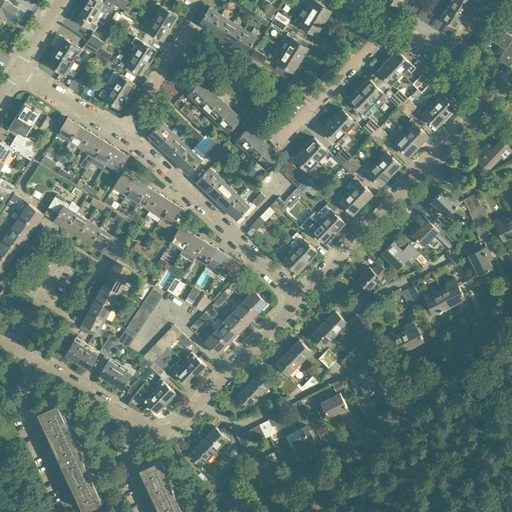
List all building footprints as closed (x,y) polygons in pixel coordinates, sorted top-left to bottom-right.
[(12,5),(12,4),(5,0),(0,0),(0,23),(7,12),(12,15),(17,8),(12,5)] [(99,0),(87,0),(84,7),(100,17),(104,11),(106,12),(109,7),(104,4),(105,3),(99,0)] [(122,0),(112,0),(111,2),(125,10),(129,4),(122,0)] [(329,17),(328,16),(331,10),(315,0),(308,0),(307,2),(312,6),(309,12),(325,23),(329,17)] [(414,15),(422,2),(419,0),(416,0),(409,12),(414,15)] [(473,3),(468,0),(450,0),(448,5),(464,15),(465,15),(465,14),(472,2),(473,3)] [(157,2),(153,8),(159,11),(155,18),(172,28),(176,22),(174,21),(178,15),(157,2)] [(271,4),(264,15),(270,18),(273,14),(277,7),(271,4)] [(441,6),(436,14),(439,16),(440,17),(444,19),(449,22),(455,26),(457,28),(458,27),(457,27),(464,15),(448,5),(445,9),(441,6)] [(428,9),(423,6),(417,17),(422,20),(428,9)] [(84,7),(76,19),(90,27),(95,30),(98,25),(96,23),(100,17),(84,7)] [(216,11),(210,7),(206,13),(206,12),(205,14),(205,15),(200,23),(213,30),(222,15),(221,16),(215,13),(216,11)] [(248,7),(245,12),(247,13),(252,17),(255,12),(248,7)] [(433,12),(428,9),(422,20),(427,23),(433,12)] [(255,12),(252,17),(259,21),(262,16),(255,12)] [(276,15),(275,17),(287,24),(290,19),(278,12),(276,15)] [(295,21),(316,34),(320,28),(322,29),(325,23),(309,12),(305,18),(299,15),(295,21)] [(432,26),(439,16),(436,14),(433,12),(427,23),(432,26)] [(122,13),(119,19),(129,26),(133,20),(122,13)] [(213,30),(224,37),(232,24),(226,20),(227,18),(222,15),(213,30)] [(432,26),(437,29),(444,19),(440,17),(439,16),(432,26)] [(273,20),(272,23),(283,30),(284,29),(287,24),(275,17),(273,20)] [(145,20),(142,26),(163,39),(167,33),(168,34),(172,28),(155,18),(151,24),(145,20)] [(115,24),(126,31),(129,26),(119,19),(115,24)] [(437,29),(442,32),(449,22),(444,19),(437,29)] [(455,26),(449,22),(442,32),(448,36),(455,26)] [(239,28),(232,24),(224,37),(235,44),(245,29),(240,26),(239,28)] [(511,34),(498,26),(490,38),(509,49),(501,61),(507,65),(511,57),(511,34)] [(245,29),(235,44),(247,51),(252,43),(254,42),(253,41),(259,31),(254,28),(251,33),(250,35),(244,31),(245,29)] [(92,34),(88,40),(101,48),(101,47),(105,42),(92,34)] [(287,34),(284,40),(289,43),(286,49),(302,60),(306,54),(304,53),(308,47),(287,34)] [(136,36),(132,42),(138,46),(134,52),(151,62),(154,56),(153,55),(156,49),(137,37),(136,36)] [(65,37),(57,50),(72,60),(76,53),(79,55),(83,49),(65,37)] [(88,40),(84,46),(97,54),(101,48),(88,40)] [(101,48),(97,54),(108,60),(112,54),(106,50),(101,47),(101,48)] [(267,56),(255,49),(252,55),(264,62),(267,56)] [(276,52),(272,58),(293,71),(297,65),(299,66),(302,60),(286,49),(282,56),(276,52)] [(57,50),(49,63),(67,74),(75,61),(72,60),(57,50)] [(415,67),(398,50),(393,55),(392,54),(387,59),(402,73),(406,68),(411,72),(415,67)] [(124,55),(121,60),(142,73),(145,67),(147,68),(151,62),(134,52),(130,58),(124,55)] [(105,65),(108,60),(97,54),(94,59),(105,65)] [(382,64),(383,65),(378,70),(396,87),(401,83),(396,78),(402,73),(387,59),(382,64)] [(82,65),(74,78),(80,82),(87,71),(88,69),(82,65)] [(114,70),(107,83),(112,86),(113,86),(129,96),(133,90),(131,89),(135,83),(114,70)] [(93,75),(87,71),(80,82),(86,86),(93,75)] [(417,88),(427,78),(422,74),(413,84),(417,88)] [(432,83),(427,78),(417,88),(422,93),(432,83)] [(364,83),(359,88),(374,102),(378,106),(388,96),(370,79),(365,84),(364,83)] [(192,84),(187,91),(199,103),(212,90),(202,80),(195,87),(192,84)] [(103,89),(100,94),(120,107),(124,101),(126,102),(129,96),(113,86),(112,86),(109,92),(103,89)] [(354,93),(355,94),(351,99),(368,116),(373,111),(369,107),(374,102),(359,88),(354,93)] [(389,89),(385,94),(388,96),(390,98),(390,99),(399,107),(403,103),(394,94),(389,89)] [(399,89),(394,94),(403,103),(408,98),(399,89)] [(438,98),(433,103),(448,117),(453,112),(451,111),(456,106),(438,89),(434,94),(438,98)] [(212,90),(199,103),(209,112),(221,99),(212,90)] [(408,98),(403,103),(412,111),(417,107),(408,98)] [(221,99),(209,112),(219,122),(220,120),(231,108),(221,99)] [(25,102),(17,114),(33,124),(41,112),(36,109),(36,108),(34,107),(34,108),(25,102)] [(403,103),(399,107),(408,116),(412,111),(403,103)] [(443,123),(448,117),(433,103),(428,108),(426,106),(424,103),(418,109),(419,109),(437,126),(441,121),(443,123)] [(184,106),(181,109),(187,116),(191,112),(184,106)] [(241,118),(231,108),(220,120),(226,125),(224,127),(229,131),(233,126),(233,127),(235,125),(234,125),(241,118)] [(342,108),(337,113),(336,112),(331,117),(346,131),(351,126),(355,130),(360,125),(342,108)] [(178,113),(175,116),(181,122),(184,118),(178,113)] [(8,130),(16,135),(19,131),(25,135),(26,136),(33,124),(17,114),(8,130)] [(194,115),(191,119),(197,125),(200,121),(194,115)] [(40,128),(48,133),(55,121),(47,116),(40,128)] [(68,117),(58,133),(71,141),(80,125),(68,117)] [(326,122),(328,123),(323,128),(341,145),(345,141),(340,136),(346,131),(331,117),(326,122)] [(371,118),(366,123),(376,132),(380,127),(371,118)] [(411,127),(406,132),(421,146),(425,141),(423,140),(428,135),(411,118),(406,122),(408,124),(411,127)] [(156,127),(150,134),(160,144),(172,131),(162,121),(159,124),(158,126),(157,125),(156,127)] [(200,121),(197,125),(202,130),(206,126),(200,121)] [(188,122),(185,126),(190,131),(194,128),(188,122)] [(366,123),(362,128),(371,137),(376,132),(366,123)] [(80,125),(71,141),(83,148),(93,132),(80,125)] [(241,134),(237,139),(247,149),(260,136),(250,126),(243,133),(242,133),(241,134)] [(380,127),(376,132),(385,141),(389,136),(380,127)] [(194,128),(190,131),(196,137),(200,133),(194,128)] [(210,130),(206,134),(212,140),(216,136),(210,130)] [(172,131),(160,144),(169,153),(181,141),(175,136),(176,135),(172,131)] [(93,132),(83,148),(95,156),(105,140),(93,132)] [(376,132),(371,137),(380,145),(385,141),(376,132)] [(421,146),(406,132),(401,137),(396,132),(391,137),(409,155),(414,150),(415,152),(421,146)] [(260,136),(247,149),(251,153),(253,151),(258,156),(269,145),(260,136)] [(23,146),(35,154),(40,145),(28,137),(27,138),(22,146),(23,146)] [(308,141),(304,145),(318,159),(323,154),(328,159),(332,154),(314,137),(310,142),(308,141)] [(485,145),(474,157),(486,168),(487,169),(493,164),(501,155),(504,158),(511,149),(511,148),(510,147),(501,139),(501,140),(491,150),(485,145)] [(1,140),(0,141),(0,159),(5,162),(9,155),(14,158),(18,150),(14,147),(13,148),(10,146),(1,140)] [(105,140),(95,156),(91,161),(103,169),(107,163),(117,147),(105,140)] [(187,147),(181,141),(169,153),(179,163),(190,151),(192,149),(188,145),(187,147)] [(216,143),(207,153),(211,157),(221,147),(217,143),(216,143)] [(271,163),(273,162),(272,161),(279,154),(269,145),(258,156),(264,162),(262,163),(267,167),(271,163)] [(298,151),(300,152),(295,157),(313,174),(317,169),(313,165),(318,159),(304,145),(298,151)] [(31,160),(35,154),(23,146),(19,152),(31,160)] [(383,156),(378,161),(393,175),(397,170),(396,169),(400,164),(383,146),(378,151),(383,156)] [(117,147),(107,163),(119,170),(129,155),(117,147)] [(221,147),(211,157),(216,162),(225,152),(226,152),(221,147)] [(343,147),(339,152),(348,161),(352,156),(343,147)] [(196,156),(190,151),(179,163),(189,172),(196,165),(196,166),(198,164),(197,164),(202,158),(198,154),(196,156)] [(235,161),(238,158),(232,152),(229,156),(235,161)] [(339,152),(334,157),(343,166),(348,161),(339,152)] [(56,162),(44,155),(40,162),(52,169),(56,162)] [(276,166),(281,170),(289,160),(285,156),(276,166)] [(352,156),(348,161),(357,170),(361,165),(352,156)] [(281,170),(285,174),(294,165),(289,160),(281,170)] [(244,170),(248,167),(242,161),(239,165),(244,170)] [(348,161),(343,166),(352,174),(357,170),(348,161)] [(363,167),(381,184),(386,179),(387,180),(393,175),(378,161),(373,166),(368,161),(363,167)] [(285,174),(289,178),(298,169),(294,165),(285,174)] [(197,180),(208,190),(220,178),(214,173),(215,171),(211,167),(206,172),(205,171),(204,173),(197,180)] [(248,167),(244,170),(250,176),(254,172),(248,167)] [(58,173),(65,177),(68,172),(61,168),(58,173)] [(238,177),(242,173),(236,168),(232,171),(238,177)] [(289,178),(293,182),(302,173),(298,169),(289,178)] [(124,170),(114,186),(127,194),(136,178),(124,170)] [(68,172),(65,177),(71,181),(74,176),(68,172)] [(238,177),(244,182),(247,179),(242,173),(238,177)] [(302,173),(293,182),(298,187),(307,177),(302,173)] [(355,185),(350,190),(365,204),(369,199),(368,198),(373,193),(355,175),(350,180),(355,185)] [(225,180),(221,177),(220,178),(208,190),(217,199),(229,187),(223,182),(225,180)] [(298,187),(293,192),(297,195),(302,190),(303,191),(304,190),(308,190),(313,194),(317,194),(321,190),(320,189),(307,177),(298,187)] [(136,178),(127,194),(139,202),(148,186),(136,178)] [(2,180),(0,183),(0,185),(11,193),(14,187),(15,186),(3,179),(2,180)] [(85,184),(82,188),(89,192),(92,187),(85,183),(85,184)] [(325,183),(320,189),(321,190),(329,198),(335,192),(325,183)] [(0,192),(8,198),(11,193),(0,185),(0,192)] [(148,186),(139,202),(150,209),(160,193),(148,186)] [(92,187),(89,192),(95,196),(98,191),(92,187)] [(235,193),(229,187),(217,199),(227,209),(239,196),(240,195),(236,191),(235,193)] [(78,197),(81,192),(75,188),(72,193),(78,197)] [(335,196),(353,213),(358,208),(359,209),(365,204),(350,190),(345,195),(340,191),(335,196)] [(432,202),(433,201),(448,216),(460,202),(459,202),(455,197),(454,197),(452,199),(443,190),(432,201),(432,202)] [(0,192),(0,199),(5,203),(8,198),(0,192)] [(252,202),(257,206),(266,197),(261,192),(252,202)] [(284,201),(289,206),(291,208),(300,198),(297,195),(293,192),(284,201)] [(15,202),(19,196),(14,193),(10,199),(10,200),(15,202)] [(150,209),(148,214),(160,221),(172,201),(160,193),(150,209)] [(482,206),(476,193),(470,196),(480,218),(485,216),(487,220),(490,218),(483,205),(482,206)] [(49,206),(59,212),(55,219),(55,220),(67,228),(77,212),(79,208),(71,203),(70,205),(66,202),(56,196),(49,206)] [(245,202),(239,196),(227,209),(237,218),(244,211),(244,212),(246,210),(245,210),(250,204),(246,201),(245,202)] [(486,231),(480,218),(470,196),(464,199),(470,211),(469,211),(474,222),(473,224),(478,235),(486,231)] [(105,202),(112,206),(115,201),(108,197),(105,202)] [(279,197),(275,201),(279,205),(283,201),(279,197)] [(93,198),(90,203),(96,207),(99,202),(93,198)] [(159,223),(171,230),(175,224),(174,224),(175,224),(185,208),(172,201),(160,221),(159,223)] [(275,201),(270,206),(275,211),(279,215),(284,210),(279,205),(275,201)] [(99,202),(96,207),(103,211),(106,206),(99,202)] [(20,215),(36,226),(44,214),(29,203),(20,215)] [(326,204),(317,214),(323,219),(337,233),(341,228),(340,227),(345,222),(326,204)] [(59,212),(49,206),(45,213),(55,219),(59,212)] [(275,211),(270,206),(260,216),(266,221),(275,211)] [(125,209),(122,213),(129,217),(132,212),(125,208),(125,209)] [(0,216),(0,218),(4,221),(8,214),(3,211),(0,216)] [(314,211),(304,222),(325,242),(330,237),(332,238),(337,233),(323,219),(317,214),(314,211)] [(67,228),(79,235),(89,219),(77,212),(67,228)] [(144,219),(132,212),(129,217),(141,225),(144,219)] [(413,234),(425,246),(440,230),(421,212),(415,218),(422,225),(414,234),(413,234)] [(117,213),(114,218),(121,222),(124,217),(117,213)] [(28,237),(36,226),(20,215),(13,227),(28,237)] [(256,230),(266,221),(260,216),(251,225),(256,230)] [(504,239),(511,235),(511,217),(511,216),(505,219),(503,216),(494,220),(504,239)] [(124,217),(121,222),(127,226),(130,221),(124,217)] [(101,227),(89,219),(79,235),(91,243),(101,227)] [(193,233),(181,225),(171,241),(183,249),(193,233)] [(19,249),(28,237),(13,227),(4,239),(19,249)] [(91,243),(103,250),(113,235),(101,227),(91,243)] [(446,227),(439,233),(442,236),(452,245),(459,239),(446,227)] [(314,257),(312,256),(317,251),(297,232),(292,236),(295,239),(290,243),(309,262),(314,257)] [(192,261),(195,256),(205,240),(193,233),(183,249),(180,254),(192,261)] [(103,250),(115,258),(125,242),(113,235),(103,250)] [(4,239),(0,245),(0,252),(11,260),(19,249),(4,239)] [(205,240),(195,256),(207,264),(217,248),(205,240)] [(415,258),(423,265),(427,260),(409,243),(403,250),(393,241),(382,253),(398,268),(407,258),(411,262),(415,258)] [(133,248),(140,252),(144,247),(137,243),(133,248)] [(304,267),(309,262),(290,243),(280,254),(298,271),(302,266),(304,267)] [(489,259),(492,257),(486,245),(469,254),(479,273),(493,266),(489,259)] [(150,251),(144,247),(140,252),(147,257),(150,251)] [(207,264),(219,271),(229,255),(217,248),(207,264)] [(447,253),(452,262),(454,265),(460,262),(454,250),(447,253)] [(0,270),(3,272),(11,260),(0,252),(0,270)] [(219,271),(232,279),(242,263),(229,255),(219,271)] [(161,258),(158,263),(164,267),(167,262),(161,258)] [(117,259),(109,272),(126,281),(133,268),(117,259)] [(388,283),(390,282),(394,277),(384,267),(381,264),(376,269),(374,267),(372,269),(369,266),(358,278),(370,289),(378,281),(383,286),(384,286),(388,283)] [(179,276),(182,270),(174,265),(170,271),(179,276)] [(109,272),(103,285),(119,294),(126,281),(109,272)] [(240,275),(234,281),(239,285),(244,279),(240,275)] [(168,290),(173,293),(180,281),(175,278),(168,290)] [(448,286),(441,290),(449,305),(465,297),(463,294),(463,293),(462,291),(461,291),(458,285),(458,284),(455,278),(446,282),(448,286)] [(414,285),(408,288),(414,300),(420,298),(415,287),(421,284),(418,279),(412,282),(414,285)] [(185,284),(180,281),(173,293),(178,296),(185,284)] [(146,283),(142,289),(147,293),(151,286),(146,283)] [(103,285),(96,297),(113,306),(119,294),(103,285)] [(163,294),(153,287),(150,293),(160,299),(163,294)] [(193,288),(185,300),(197,308),(205,295),(193,288)] [(400,288),(394,291),(397,296),(403,293),(408,304),(414,300),(408,288),(402,291),(400,288)] [(147,293),(142,289),(138,296),(142,299),(147,293)] [(254,289),(244,300),(257,313),(262,308),(264,309),(271,302),(263,294),(261,296),(254,289)] [(434,313),(449,305),(441,290),(435,293),(433,289),(424,294),(434,313)] [(225,291),(219,296),(223,300),(229,295),(225,291)] [(157,304),(160,299),(150,293),(147,297),(157,304)] [(212,300),(205,295),(197,308),(202,311),(212,300)] [(218,306),(223,300),(219,296),(214,302),(218,306)] [(106,319),(113,306),(96,297),(89,310),(106,319)] [(153,309),(157,304),(147,297),(144,302),(153,309)] [(248,323),(257,313),(244,300),(234,310),(248,323)] [(144,302),(140,307),(150,314),(153,309),(144,302)] [(126,313),(131,317),(135,310),(130,307),(126,313)] [(140,307),(137,312),(147,318),(150,314),(140,307)] [(83,323),(97,330),(100,332),(106,319),(89,310),(83,323)] [(238,333),(248,323),(234,310),(224,321),(238,333)] [(335,310),(324,322),(336,333),(347,322),(335,310)] [(209,315),(205,311),(200,317),(204,321),(209,315)] [(374,329),(364,311),(358,314),(368,332),(374,329)] [(137,312),(134,317),(144,323),(147,318),(137,312)] [(368,332),(358,314),(352,317),(362,337),(368,332)] [(134,317),(131,322),(141,328),(144,323),(134,317)] [(200,317),(195,322),(199,326),(204,321),(200,317)] [(228,344),(238,333),(224,321),(214,331),(228,344)] [(407,329),(400,333),(408,348),(424,340),(422,336),(421,333),(420,334),(414,321),(405,325),(407,329)] [(137,333),(141,328),(131,322),(128,326),(137,333)] [(324,322),(313,333),(325,344),(336,333),(324,322)] [(83,323),(80,328),(94,335),(96,331),(97,330),(83,323)] [(170,328),(179,337),(183,333),(174,324),(170,328)] [(137,333),(128,326),(126,329),(124,331),(134,338),(137,333)] [(179,337),(170,328),(166,332),(175,341),(178,338),(179,337)] [(124,331),(121,337),(131,343),(134,338),(124,331)] [(218,354),(228,344),(214,331),(205,341),(218,354)] [(171,345),(175,341),(166,332),(162,337),(171,345)] [(393,356),(408,348),(400,333),(394,336),(392,332),(383,336),(393,356)] [(187,346),(192,341),(183,333),(179,337),(178,338),(187,346)] [(66,354),(78,361),(88,344),(76,337),(66,354)] [(102,348),(107,351),(114,340),(109,337),(102,348)] [(121,337),(118,341),(128,347),(131,343),(121,337)] [(166,350),(169,347),(171,345),(162,337),(157,341),(166,350)] [(289,350),(300,362),(311,351),(299,339),(289,350)] [(114,340),(107,351),(98,366),(103,369),(99,374),(111,381),(121,365),(121,364),(115,360),(114,362),(109,359),(110,358),(115,350),(119,344),(113,341),(114,340)] [(157,341),(153,346),(162,354),(166,350),(157,341)] [(100,351),(88,344),(78,361),(89,368),(100,351)] [(149,350),(158,358),(162,354),(153,346),(149,350)] [(155,362),(164,370),(167,367),(162,362),(173,351),(169,347),(166,350),(162,354),(158,358),(155,362)] [(328,348),(323,353),(334,363),(338,358),(328,348)] [(143,356),(143,357),(153,363),(155,362),(158,358),(149,350),(143,356)] [(283,380),(283,381),(293,390),(298,385),(287,375),(300,362),(289,350),(283,356),(281,355),(277,360),(278,361),(277,362),(283,368),(282,370),(282,369),(277,374),(283,380)] [(190,359),(186,363),(198,375),(207,365),(192,351),(187,356),(190,359)] [(329,368),(334,363),(323,353),(319,358),(329,368)] [(142,366),(133,375),(139,378),(141,376),(150,367),(153,363),(143,357),(138,364),(142,366)] [(172,368),(174,370),(189,384),(198,375),(186,363),(181,358),(172,368)] [(355,374),(348,377),(356,393),(362,390),(364,394),(363,394),(364,396),(365,396),(364,395),(368,393),(370,396),(370,395),(370,394),(381,388),(374,375),(375,374),(381,372),(380,371),(375,361),(375,360),(368,363),(368,364),(369,364),(370,368),(365,371),(355,375),(355,374)] [(159,375),(164,370),(155,362),(153,363),(150,367),(159,375)] [(111,381),(123,389),(132,373),(128,371),(128,369),(121,365),(111,381)] [(316,379),(302,366),(292,376),(306,390),(316,379)] [(260,371),(249,382),(261,394),(272,382),(260,371)] [(139,378),(131,386),(128,392),(134,395),(145,380),(141,376),(139,378)] [(159,385),(155,390),(167,402),(176,392),(161,377),(156,382),(159,385)] [(288,395),(293,390),(283,381),(278,386),(288,395)] [(249,382),(238,394),(250,405),(257,398),(260,401),(264,396),(261,394),(249,382)] [(341,382),(336,385),(339,390),(344,387),(341,382)] [(151,387),(147,391),(144,389),(140,393),(158,411),(167,402),(155,390),(151,387)] [(340,410),(340,411),(345,419),(352,416),(340,392),(340,393),(322,402),(321,402),(323,405),(318,408),(317,408),(322,419),(323,419),(323,418),(328,416),(329,417),(329,416),(340,410)] [(55,444),(73,435),(58,402),(39,411),(39,412),(40,411),(46,424),(45,425),(48,431),(49,430),(55,444)] [(276,432),(270,419),(260,424),(266,437),(276,432)] [(260,424),(250,430),(256,442),(266,437),(260,424)] [(302,458),(303,459),(317,451),(316,451),(311,440),(314,439),(313,438),(307,426),(307,425),(302,428),(287,436),(290,442),(294,440),(303,458),(302,458)] [(221,453),(232,442),(227,437),(216,426),(205,438),(221,453)] [(256,442),(250,430),(243,433),(250,445),(256,442)] [(244,448),(250,445),(243,433),(237,436),(244,448)] [(73,435),(55,444),(61,457),(60,458),(63,464),(64,463),(70,477),(88,468),(73,435)] [(221,453),(205,438),(190,454),(197,461),(198,460),(197,460),(201,456),(205,461),(216,449),(221,454),(221,453)] [(269,465),(256,472),(264,486),(275,481),(277,483),(284,479),(275,462),(278,461),(274,452),(265,456),(266,459),(269,465)] [(151,487),(157,500),(175,491),(160,459),(141,467),(141,468),(142,468),(148,480),(147,481),(150,487),(151,487)] [(88,468),(70,477),(76,490),(75,490),(78,496),(79,496),(85,509),(84,509),(84,510),(103,501),(88,468)] [(204,483),(214,493),(219,488),(209,478),(204,483)] [(184,511),(175,491),(157,500),(162,511),(184,511)] [(243,511),(249,509),(243,497),(236,501),(238,505),(224,511),(243,511)]
